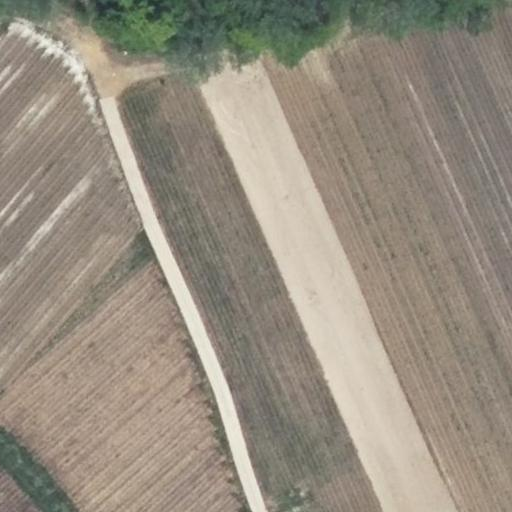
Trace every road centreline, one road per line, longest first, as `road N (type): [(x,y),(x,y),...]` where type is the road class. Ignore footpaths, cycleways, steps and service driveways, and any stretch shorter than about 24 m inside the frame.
road 1 (track): [(258,511),(220,385),(90,47),(24,14),(0,12)]
road 2 (track): [(416,0),(98,71)]
